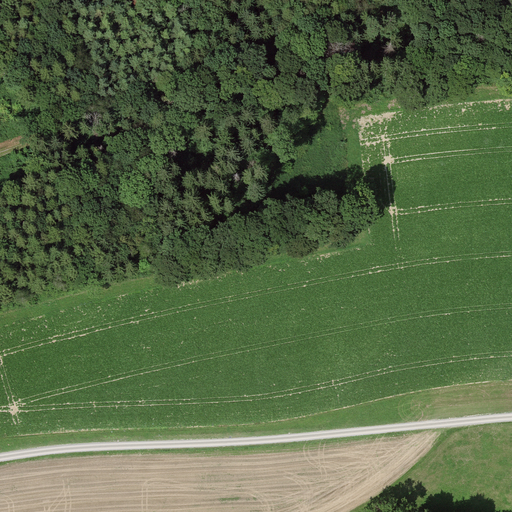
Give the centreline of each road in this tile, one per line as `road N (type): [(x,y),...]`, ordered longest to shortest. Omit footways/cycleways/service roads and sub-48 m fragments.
road 1 (track): [(511,417),(0,458)]
road 2 (track): [(473,0),(293,37),(126,111),(0,155)]
road 3 (track): [(460,422),(439,459),(365,511)]
